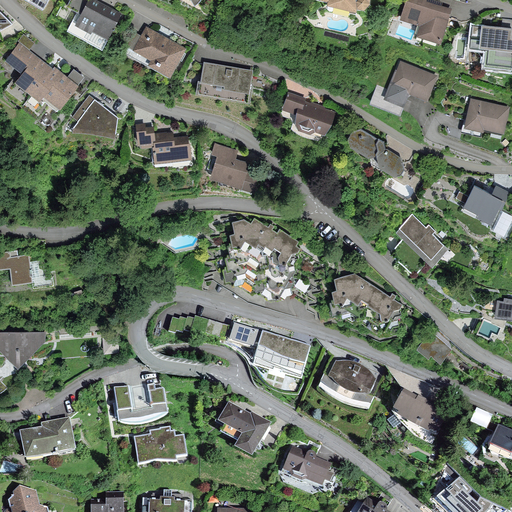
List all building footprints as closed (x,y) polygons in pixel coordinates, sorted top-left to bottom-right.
[(43,0),(24,0),(39,8),(43,0)] [(80,0),(67,25),(96,41),(113,12),(91,0),(80,0)] [(360,8),(362,0),(321,0),(321,2),(345,9),(346,4),(360,8)] [(401,0),(396,16),(416,23),(413,33),(436,40),(446,8),(421,0),(401,0)] [(0,29),(11,24),(0,11),(0,29)] [(491,27),(467,24),(464,46),(484,48),(482,64),(507,67),(511,30),(511,25),(492,23),(491,27)] [(178,49),(141,26),(127,49),(142,59),(139,63),(161,77),(178,49)] [(31,94),(51,70),(21,44),(9,59),(25,72),(17,82),(31,94)] [(247,71),(196,62),(191,92),(242,101),(247,71)] [(435,78),(398,62),(388,84),(425,100),(435,78)] [(51,70),(31,94),(42,103),(45,100),(57,109),(77,85),(54,66),(51,70)] [(73,70),(69,78),(80,85),(85,78),(73,70)] [(282,92),(277,107),(292,113),(288,125),(322,137),(331,110),(282,92)] [(113,117),(86,96),(68,118),(71,120),(65,128),(112,138),(113,117)] [(505,107),(468,98),(462,123),(499,132),(505,107)] [(143,144),(145,161),(184,157),(182,136),(168,138),(168,133),(149,135),(148,126),(130,128),(132,145),(143,144)] [(381,144),(357,130),(348,132),(344,140),(346,147),(368,161),(366,164),(388,178),(395,167),(394,159),(378,149),(381,144)] [(211,155),(203,176),(245,194),(253,173),(241,168),(242,164),(226,157),(229,151),(210,143),(206,152),(211,155)] [(472,189),(460,211),(485,224),(502,193),(492,188),(487,197),(472,189)] [(410,213),(391,231),(422,265),(441,247),(410,213)] [(221,222),(218,277),(265,297),(298,249),(251,219),(221,222)] [(6,249),(0,249),(0,268),(5,268),(6,284),(27,282),(24,247),(6,249)] [(323,314),(347,311),(378,331),(395,305),(349,275),(324,277),(326,290),(320,291),(323,314)] [(511,300),(501,298),(500,301),(494,300),(491,316),(511,320),(511,300)] [(172,319),(170,332),(184,334),(186,321),(172,319)] [(210,323),(208,331),(217,334),(220,326),(210,323)] [(96,326),(60,330),(63,356),(99,352),(96,326)] [(43,331),(0,331),(0,356),(11,367),(43,339),(43,331)] [(304,347),(255,333),(247,362),(296,375),(304,347)] [(435,362),(445,350),(426,333),(411,350),(420,357),(424,352),(435,362)] [(105,353),(118,353),(117,341),(104,342),(105,353)] [(327,357),(314,383),(364,407),(377,381),(327,357)] [(129,387),(114,390),(119,421),(131,423),(142,422),(156,419),(167,413),(163,390),(155,391),(154,386),(129,390),(129,387)] [(396,390),(386,410),(427,430),(437,411),(396,390)] [(237,463),(262,427),(247,416),(245,420),(224,405),(211,424),(232,438),(222,452),(237,463)] [(12,433),(16,459),(64,453),(59,422),(34,426),(35,430),(12,433)] [(510,440),(490,429),(480,447),(500,458),(510,440)] [(173,432),(131,436),(133,464),(183,460),(181,437),(173,437),(173,432)] [(288,452),(277,474),(315,491),(325,469),(288,452)] [(31,493),(13,488),(3,501),(4,511),(1,511),(40,511),(33,505),(31,493)] [(88,506),(88,511),(119,511),(120,494),(104,494),(103,506),(88,506)] [(378,511),(359,498),(349,511),(378,511)] [(189,511),(190,504),(142,501),(140,511),(189,511)]
